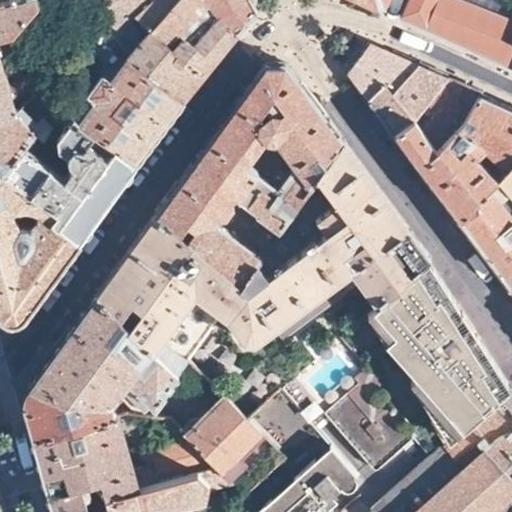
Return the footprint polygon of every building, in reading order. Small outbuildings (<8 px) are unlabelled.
[(0,0),(0,33),(11,31),(36,0),(0,0)] [(113,31),(128,53),(174,0),(92,0),(98,9),(114,0),(130,0),(139,14),(113,31)] [(189,0),(174,0),(128,53),(185,99),(212,65),(239,32),(189,0)] [(189,0),(239,32),(258,9),(253,0),(189,0)] [(460,40),(505,61),(511,47),(511,17),(511,20),(468,0),(406,0),(401,13),(460,40)] [(511,17),(511,0),(468,0),(511,20),(511,17)] [(185,99),(128,53),(113,31),(103,15),(77,51),(102,73),(87,93),(94,99),(78,120),(137,162),(155,138),(185,99)] [(348,70),(368,96),(384,80),(391,87),(419,62),(395,51),(371,41),(348,70)] [(0,113),(15,109),(14,104),(47,77),(33,61),(9,87),(0,54),(0,113)] [(318,104),(286,60),(266,60),(210,137),(154,213),(242,279),(262,252),(217,220),(221,213),(227,213),(233,204),(231,200),(238,192),(260,209),(258,211),(280,227),(343,137),(318,104)] [(384,80),(368,96),(380,112),(395,131),(415,115),(450,77),(433,69),(419,62),(391,87),(384,80)] [(450,77),(415,115),(438,143),(464,123),(483,94),(485,91),(465,83),(450,77)] [(45,84),(15,109),(36,129),(47,138),(68,110),(45,84)] [(415,115),(395,131),(427,172),(429,175),(460,217),(478,204),(474,198),(491,185),(474,162),(485,155),(501,176),(502,176),(511,161),(511,108),(483,94),(464,123),(438,143),(415,115)] [(15,109),(0,113),(0,170),(22,145),(36,129),(15,109)] [(137,162),(78,120),(75,117),(60,137),(62,143),(72,150),(71,153),(70,156),(70,160),(71,162),(75,165),(67,178),(22,145),(0,170),(0,180),(79,240),(105,206),(137,162)] [(242,279),(154,213),(135,240),(131,246),(97,290),(176,370),(219,308),(223,313),(225,313),(228,315),(246,339),(255,340),(273,324),(344,262),(353,273),(378,301),(430,257),(431,255),(425,246),(390,199),(384,191),(343,137),(280,227),(262,252),(242,279)] [(511,161),(502,176),(511,189),(511,161)] [(478,204),(460,217),(487,252),(509,282),(511,280),(511,189),(502,176),(491,185),(474,198),(478,204)] [(79,240),(0,180),(0,308),(0,309),(5,312),(8,314),(13,314),(16,314),(21,313),(25,311),(29,308),(32,304),(39,294),(51,276),(79,240)] [(461,307),(430,257),(378,301),(279,387),(357,472),(367,483),(427,431),(500,367),(461,307)] [(344,262),(273,324),(283,335),(353,273),(344,262)] [(85,307),(74,323),(130,379),(150,399),(152,400),(154,399),(176,370),(97,290),(85,307)] [(29,418),(33,435),(115,411),(113,402),(130,379),(74,323),(59,343),(52,354),(35,375),(28,385),(25,391),(24,397),(24,404),(29,418)] [(427,431),(441,446),(511,385),(500,367),(427,431)] [(511,511),(511,386),(511,385),(441,446),(370,508),(373,511),(511,511)] [(357,472),(279,387),(247,416),(260,429),(283,453),(259,480),(273,495),(264,502),(273,511),(270,511),(322,511),(329,506),(339,497),(333,491),(340,486),(343,487),(345,488),(349,488),(351,487),(353,485),(355,483),(356,480),(356,477),(357,472)] [(236,454),(260,429),(247,416),(221,389),(183,428),(187,432),(219,464),(228,475),(229,476),(242,460),(236,454)] [(115,411),(33,435),(45,478),(54,510),(138,487),(136,476),(118,410),(115,411)] [(163,468),(168,478),(219,464),(187,432),(144,457),(145,461),(151,473),(163,468)] [(54,511),(150,511),(205,498),(206,493),(236,483),(229,476),(228,475),(219,464),(168,478),(138,487),(54,510),(54,511)] [(151,473),(136,476),(138,487),(168,478),(163,468),(151,473)]
